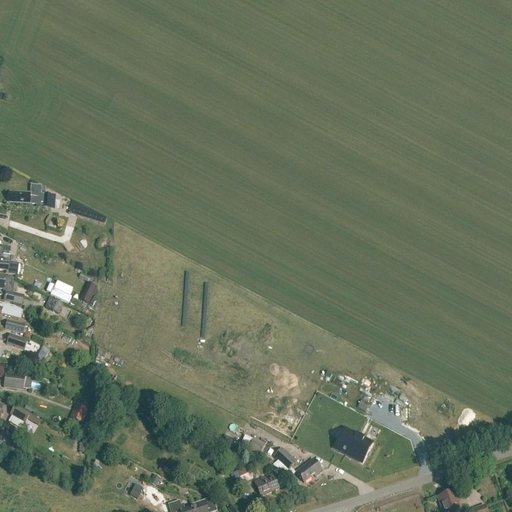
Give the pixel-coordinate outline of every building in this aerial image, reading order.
[(42,209),(42,197),(40,196),(10,195),(10,197),(9,197),(8,201),(10,202),(9,204),(20,205),(20,207),(29,208),(30,205),(36,206),(36,209),(42,210),(42,209)] [(42,209),(50,209),(51,197),(42,197),(42,209)] [(105,226),(107,219),(73,202),(69,215),(105,226)] [(15,278),(17,266),(7,265),(7,262),(9,249),(0,247),(0,271),(3,272),(3,276),(15,278)] [(90,279),(81,275),(79,280),(88,284),(90,279)] [(4,278),(2,292),(2,293),(6,293),(11,294),(14,279),(4,278)] [(88,285),(85,291),(92,294),(95,288),(88,285)] [(22,307),(24,298),(11,294),(6,293),(3,302),(22,307)] [(0,316),(20,321),(22,313),(14,309),(0,304),(0,316)] [(24,335),(26,326),(7,322),(5,331),(24,335)] [(27,341),(9,336),(6,345),(23,351),(27,341)] [(23,392),(25,377),(5,375),(3,390),(23,392)] [(299,409),(307,412),(310,406),(301,403),(299,409)] [(42,421),(15,406),(10,416),(26,425),(28,421),(39,427),(42,421)] [(76,407),(70,420),(82,425),(88,412),(76,407)] [(320,437),(323,434),(315,428),(313,432),(320,437)] [(0,449),(5,451),(9,435),(0,432),(0,449)] [(361,466),(371,446),(343,432),(332,451),(361,466)] [(260,457),(266,446),(254,440),(248,451),(260,457)] [(289,472),(297,464),(287,455),(281,450),(274,458),(289,472)] [(411,460),(392,465),(395,473),(414,468),(411,460)] [(314,479),(322,473),(313,461),(296,474),(304,484),(312,478),(314,479)] [(47,474),(50,467),(41,462),(37,469),(47,474)] [(242,485),(253,480),(250,474),(247,466),(243,468),(244,470),(237,473),(239,479),(242,485)] [(156,489),(161,480),(154,476),(149,485),(156,489)] [(278,490),(272,476),(259,482),(254,484),(261,499),(278,490)] [(137,500),(142,490),(135,486),(130,497),(137,500)] [(442,511),(460,511),(454,493),(438,499),(442,511)] [(192,509),(193,511),(216,511),(214,504),(207,501),(192,506),(192,509)] [(193,511),(192,509),(185,511),(183,505),(180,506),(179,502),(168,506),(169,511),(193,511)]
